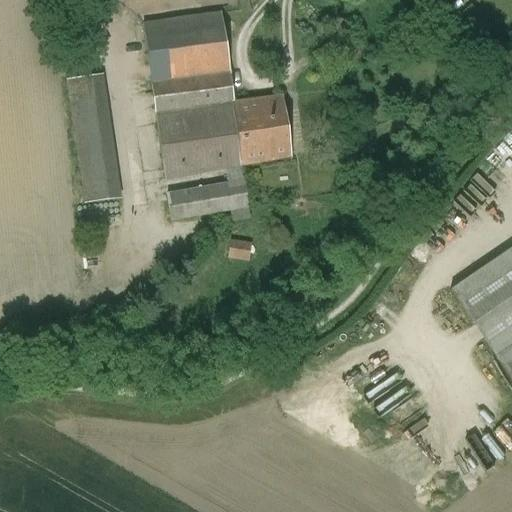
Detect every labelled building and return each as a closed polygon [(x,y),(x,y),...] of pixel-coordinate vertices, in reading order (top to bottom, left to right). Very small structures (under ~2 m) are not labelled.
[(486,34),(465,11),(453,22),(474,45),(486,34)] [(220,15),(142,26),(155,115),(233,104),(220,15)] [(336,39),(313,54),(323,69),(346,54),(336,39)] [(101,75),(91,76),(93,89),(70,92),(85,203),(118,199),(119,199),(101,75)] [(91,76),(68,79),(70,92),(93,89),(91,76)] [(280,98),(233,104),(241,167),(289,158),(289,159),(291,158),(290,157),(282,99),(282,97),(280,98)] [(233,104),(155,115),(164,180),(225,170),(241,167),(233,104)] [(227,186),(167,196),(170,222),(247,208),(241,167),(225,170),(227,186)] [(250,244),(230,241),(227,257),(248,260),(250,244)] [(511,260),(506,252),(449,290),(511,381),(511,260)] [(367,348),(344,363),(361,391),(385,376),(367,348)] [(409,397),(393,373),(360,395),(376,419),(409,397)]
